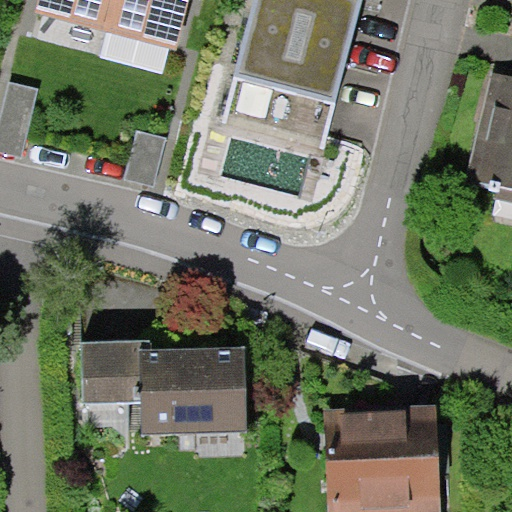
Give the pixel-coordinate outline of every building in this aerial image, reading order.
[(127,37),(134,0),(67,0),(63,24),(127,37)] [(192,50),(201,0),(134,0),(127,37),(192,50)] [(372,3),(362,0),(252,0),(219,126),(331,156),(372,3)] [(511,82),(493,79),(470,204),(511,211),(511,82)] [(47,91),(14,84),(0,145),(0,155),(31,162),(47,91)] [(178,146),(143,137),(131,182),(167,191),(178,146)] [(161,342),(87,344),(89,405),(150,403),(151,438),(256,435),(254,354),(161,356),(161,342)] [(448,511),(444,418),(334,423),(338,511),(448,511)]
